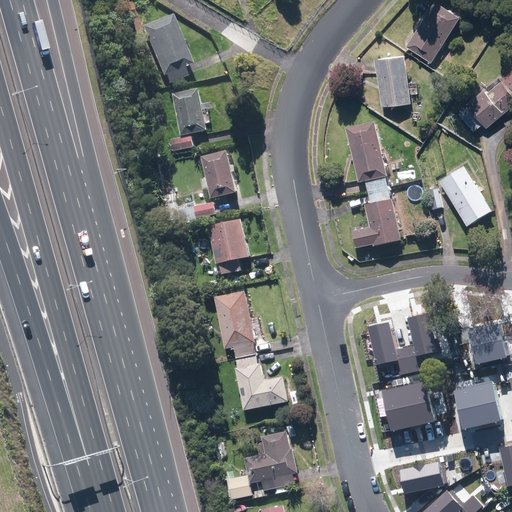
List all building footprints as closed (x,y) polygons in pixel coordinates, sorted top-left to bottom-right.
[(432,58),(462,13),(442,0),(439,0),(411,44),(432,58)] [(169,13),(142,25),(165,72),(191,60),(169,13)] [(412,102),(408,53),(380,55),(384,104),(412,102)] [(511,102),(511,85),(499,73),(460,113),(477,129),(487,119),(492,123),(511,102)] [(206,129),(198,90),(175,94),(183,133),(206,129)] [(391,173),(377,122),(349,129),(363,180),(391,173)] [(193,137),(175,140),(176,148),(194,145),(193,137)] [(230,150),(206,156),(214,193),(239,188),(230,150)] [(494,207),(468,164),(443,179),(469,222),(494,207)] [(446,207),(444,187),(427,189),(429,209),(446,207)] [(404,238),(397,198),(369,203),(373,225),(357,228),(360,246),(404,238)] [(200,218),(222,214),(219,201),(179,209),(182,226),(201,223),(200,218)] [(246,218),(214,222),(219,258),(223,258),(224,270),(243,267),(241,255),(251,254),(246,218)] [(249,289),(219,294),(228,345),(236,344),(238,351),(254,348),(253,341),(258,340),(249,289)] [(413,362),(430,359),(425,332),(402,336),(398,317),(378,321),(389,377),(415,372),(413,362)] [(511,386),(511,360),(504,324),(460,334),(470,379),(482,376),(485,392),(511,386)] [(243,366),(240,367),(247,407),(291,399),(286,373),(268,376),(265,359),(261,360),(259,351),(241,354),(243,366)] [(449,441),(437,388),(406,395),(418,448),(449,441)] [(296,477),(289,433),(267,436),(270,452),(251,455),(254,478),(266,477),(267,485),(283,483),(283,478),(296,477)] [(466,506),(431,468),(409,489),(430,511),(464,511),(462,509),(466,506)] [(252,492),(249,473),(231,476),(234,495),(252,492)] [(287,511),(286,502),(275,503),(276,510),(264,511),(287,511)]
